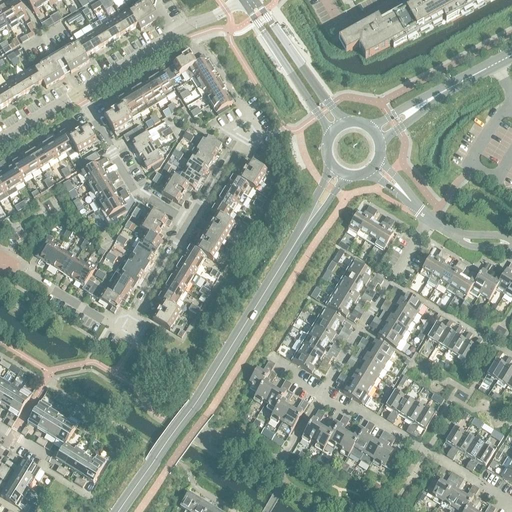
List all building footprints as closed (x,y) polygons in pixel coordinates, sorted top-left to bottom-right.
[(7,5),(17,21),(23,18),(25,22),(28,19),(16,0),(12,0),(9,2),(10,3),(7,5)] [(26,0),(36,15),(39,13),(37,10),(43,6),(38,0),(26,0)] [(346,54),(350,52),(359,47),(365,60),(391,46),(393,49),(444,21),(446,25),(490,0),(416,0),(420,7),(382,28),(378,20),(378,19),(339,41),(346,54)] [(104,10),(99,2),(94,5),(99,12),(104,10)] [(131,13),(130,13),(138,27),(138,28),(141,32),(159,20),(153,10),(148,3),(135,10),(131,13)] [(0,9),(0,12),(11,30),(14,28),(12,25),(17,21),(7,5),(0,9)] [(129,10),(119,15),(129,32),(138,27),(130,13),(131,13),(129,10)] [(0,31),(5,29),(7,32),(11,30),(0,12),(0,31)] [(119,15),(111,21),(121,37),(129,32),(119,15)] [(111,21),(102,26),(113,44),(119,40),(118,39),(121,37),(111,21)] [(102,26),(93,31),(103,48),(106,46),(107,47),(113,44),(102,26)] [(93,31),(84,36),(94,53),(103,48),(93,31)] [(84,36),(75,42),(77,46),(78,45),(86,58),(94,53),(84,36)] [(36,70),(36,71),(43,84),(44,85),(46,89),(64,78),(71,74),(89,63),(87,59),(86,58),(78,45),(77,46),(60,56),(54,60),(36,70)] [(11,51),(9,46),(3,50),(5,54),(11,51)] [(173,80),(189,70),(189,69),(205,59),(203,55),(194,61),(187,50),(183,53),(185,56),(181,58),(183,61),(162,73),(172,88),(176,85),(173,80)] [(13,54),(7,57),(10,62),(13,67),(19,63),(16,58),(13,54)] [(195,78),(211,68),(205,59),(189,69),(189,70),(195,78)] [(34,67),(25,72),(35,89),(43,84),(36,71),(36,70),(34,67)] [(195,78),(200,87),(216,77),(211,68),(195,78)] [(25,72),(16,78),(26,94),(35,89),(25,72)] [(162,73),(153,78),(165,98),(174,93),(172,89),(172,88),(162,73)] [(205,96),(222,86),(216,77),(200,87),(205,96)] [(16,78),(7,83),(18,101),(24,97),(23,96),(26,94),(16,78)] [(145,84),(157,104),(166,99),(165,98),(153,78),(145,84)] [(7,83),(0,87),(0,91),(8,105),(11,103),(12,105),(18,101),(7,83)] [(145,84),(136,89),(148,110),(157,104),(145,84)] [(205,96),(210,104),(227,94),(222,86),(205,96)] [(127,94),(140,115),(148,110),(136,89),(127,94)] [(0,91),(0,110),(8,105),(0,91)] [(118,100),(119,102),(131,120),(140,115),(127,94),(118,100)] [(232,104),(227,94),(210,104),(216,114),(217,116),(229,109),(227,107),(232,104)] [(131,120),(119,102),(116,104),(118,108),(104,117),(114,134),(133,123),(131,120)] [(70,132),(66,134),(75,148),(74,149),(77,153),(79,156),(97,144),(87,127),(73,136),(70,132)] [(123,137),(126,142),(136,137),(132,131),(123,137)] [(162,141),(165,139),(169,137),(165,131),(161,133),(163,136),(160,138),(162,141)] [(65,132),(56,137),(66,154),(69,158),(77,153),(74,149),(75,148),(66,134),(65,132)] [(147,133),(131,143),(136,152),(153,142),(147,133)] [(205,136),(200,145),(216,155),(222,146),(205,136)] [(56,137),(47,143),(57,159),(66,154),(56,137)] [(153,142),(136,152),(142,161),(158,151),(153,142)] [(47,143),(38,148),(48,164),(57,159),(47,143)] [(216,155),(200,145),(197,143),(191,152),(194,154),(211,164),(216,155)] [(258,150),(268,156),(271,151),(270,150),(261,145),(260,145),(258,150)] [(38,148),(30,153),(40,170),(48,164),(38,148)] [(268,156),(258,150),(254,155),(265,161),(268,156)] [(158,151),(142,161),(147,170),(152,168),(154,172),(160,169),(163,163),(162,161),(163,160),(158,151)] [(30,153),(21,159),(31,175),(40,170),(30,153)] [(82,161),(86,167),(99,159),(96,153),(82,161)] [(194,154),(189,163),(206,173),(211,164),(194,154)] [(261,166),(265,161),(254,155),(251,160),(261,166)] [(21,159),(12,164),(13,167),(22,180),(31,175),(21,159)] [(81,173),(86,183),(103,173),(101,169),(104,168),(103,166),(108,163),(106,159),(81,173)] [(4,161),(0,163),(15,188),(24,183),(22,180),(13,167),(10,169),(8,166),(7,167),(4,161)] [(0,163),(0,183),(9,198),(17,193),(14,188),(15,188),(0,163)] [(189,163),(184,171),(200,181),(206,173),(189,163)] [(256,191),(267,173),(250,163),(241,177),(237,174),(235,178),(253,190),(256,191)] [(174,169),(166,165),(163,170),(171,175),(174,169)] [(184,171),(179,180),(192,189),(195,191),(200,181),(184,171)] [(92,191),(108,181),(103,173),(86,183),(92,191)] [(163,177),(159,176),(157,174),(152,182),(158,185),(163,177)] [(161,194),(182,207),(184,202),(180,200),(186,191),(190,193),(192,189),(179,180),(172,176),(161,194)] [(253,190),(235,178),(233,177),(227,186),(248,198),(253,190)] [(92,191),(97,200),(113,190),(108,181),(92,191)] [(0,183),(0,197),(6,194),(8,198),(9,198),(0,183)] [(248,198),(227,186),(222,194),(238,205),(242,207),(248,198)] [(102,209),(119,199),(113,190),(97,200),(93,202),(98,211),(102,209)] [(124,202),(124,201),(129,198),(127,194),(121,197),(119,199),(102,209),(110,222),(127,212),(122,204),(124,202)] [(238,205),(222,194),(216,203),(233,213),(238,205)] [(251,204),(256,207),(260,202),(256,199),(254,202),(252,201),(251,204)] [(233,213),(216,203),(211,212),(213,214),(228,222),(233,213)] [(16,210),(17,211),(18,213),(27,208),(26,206),(25,204),(19,207),(20,207),(16,210)] [(357,236),(373,209),(369,207),(364,215),(364,214),(364,215),(363,218),(358,215),(358,214),(357,214),(348,230),(357,236)] [(142,212),(136,209),(131,216),(137,220),(142,212)] [(373,209),(357,236),(366,241),(375,225),(370,222),(372,220),(372,219),(377,212),(373,209)] [(151,210),(139,229),(146,233),(161,241),(163,237),(159,235),(165,225),(169,228),(171,223),(151,210)] [(206,233),(224,244),(235,226),(228,222),(213,214),(211,218),(215,220),(206,233)] [(390,220),(386,218),(382,225),(381,226),(382,226),(380,228),(375,225),(366,241),(374,246),(390,220)] [(390,220),(374,246),(383,252),(393,236),(388,233),(389,231),(390,231),(390,230),(394,222),(390,220)] [(146,233),(141,242),(157,252),(163,242),(161,241),(146,233)] [(192,248),(206,257),(213,262),(224,244),(206,233),(198,247),(194,244),(192,248)] [(47,236),(35,257),(40,260),(49,266),(59,249),(50,244),(53,240),(47,236)] [(141,242),(136,250),(152,260),(157,252),(141,242)] [(184,256),(201,266),(206,257),(192,248),(190,247),(184,256)] [(59,249),(49,266),(58,271),(68,255),(59,249)] [(136,250),(130,259),(147,269),(152,260),(136,250)] [(445,254),(441,251),(437,259),(436,259),(435,262),(430,259),(430,258),(420,274),(429,280),(445,254)] [(438,285),(447,269),(443,267),(444,264),(445,264),(449,256),(445,254),(429,280),(438,285)] [(68,255),(58,271),(67,277),(77,260),(68,255)] [(179,265),(195,275),(201,266),(184,256),(179,265)] [(130,259),(125,268),(141,278),(147,269),(130,259)] [(77,260),(67,277),(76,282),(86,266),(77,260)] [(86,266),(76,282),(84,287),(82,290),(88,294),(94,284),(88,281),(94,271),(97,267),(88,262),(86,266)] [(352,262),(347,271),(375,288),(377,284),(370,280),(369,279),(367,278),(370,273),(352,262)] [(463,264),(459,262),(454,269),(454,270),(452,272),(447,269),(438,285),(446,291),(463,264)] [(332,263),(330,267),(336,271),(339,267),(332,263)] [(504,295),(511,281),(511,278),(509,276),(510,274),(511,274),(511,273),(511,271),(511,263),(507,271),(506,271),(504,274),(505,274),(495,290),(496,290),(504,295)] [(446,291),(455,296),(465,280),(460,277),(462,275),(462,274),(467,267),(463,264),(446,291)] [(469,294),(478,299),(480,296),(489,280),(485,277),(486,274),(486,275),(487,274),(491,266),(487,264),(482,271),(480,275),(469,294)] [(195,275),(179,265),(174,273),(190,283),(195,275)] [(122,266),(117,274),(120,276),(136,286),(141,278),(125,268),(122,266)] [(365,288),(373,292),(375,288),(347,271),(342,280),(359,291),(362,286),(365,287),(364,287),(365,288)] [(465,280),(455,296),(464,301),(469,294),(480,275),(476,272),(471,280),(470,283),(465,280)] [(489,280),(480,296),(489,301),(496,290),(495,290),(505,274),(504,274),(501,272),(496,280),(495,280),(496,280),(494,283),(489,280)] [(168,282),(185,292),(190,283),(174,273),(168,282)] [(117,274),(111,283),(114,285),(131,295),(136,286),(120,276),(117,274)] [(336,289),(364,306),(367,302),(359,297),(356,295),(359,291),(342,280),(336,289)] [(163,291),(179,301),(185,292),(168,282),(163,291)] [(111,283),(106,292),(109,294),(125,304),(131,295),(114,285),(111,283)] [(94,284),(88,294),(112,308),(110,312),(114,314),(119,306),(123,308),(125,304),(109,294),(106,292),(94,284)] [(354,305),(362,310),(364,306),(336,289),(331,297),(348,308),(351,303),(354,305)] [(174,310),(174,309),(179,301),(163,291),(157,300),(160,301),(174,310)] [(391,298),(418,314),(423,305),(407,295),(407,296),(404,301),(402,299),(401,299),(394,294),(391,298)] [(346,319),(354,323),(356,319),(349,315),(349,314),(348,314),(346,313),(348,308),(331,297),(325,307),(346,319)] [(412,323),(418,314),(391,298),(389,302),(396,307),(397,307),(399,309),(396,314),(412,323)] [(153,321),(170,332),(181,314),(174,309),(174,310),(160,301),(157,305),(161,308),(153,321)] [(324,309),(318,318),(336,329),(338,324),(341,326),(342,326),(349,331),(351,327),(344,322),(324,309)] [(407,332),(412,323),(396,314),(394,318),(391,317),(391,316),(383,312),(381,316),(407,332)] [(402,341),(407,332),(381,316),(378,320),(386,324),(386,325),(389,326),(386,331),(402,341)] [(333,334),(336,329),(318,318),(313,327),(341,344),(343,340),(336,336),(336,335),(335,335),(333,334)] [(446,330),(448,331),(453,323),(449,321),(445,329),(436,324),(427,339),(437,345),(446,330)] [(148,329),(158,335),(161,330),(151,324),(148,329)] [(313,327),(307,336),(325,346),(328,342),(331,343),(331,344),(338,348),(341,344),(313,327)] [(458,337),(463,329),(459,327),(454,335),(448,331),(446,330),(437,345),(447,351),(456,336),(458,337)] [(155,341),(158,335),(148,329),(145,334),(155,341)] [(372,329),(370,333),(377,338),(400,352),(404,354),(409,346),(405,344),(406,343),(402,341),(386,331),(383,336),(381,334),(380,334),(372,329)] [(325,346),(307,336),(303,333),(297,341),(302,344),(330,362),(333,358),(325,353),(322,351),(325,346)] [(456,336),(447,351),(457,357),(466,342),(467,343),(472,335),(469,333),(464,341),(458,337),(456,336)] [(152,346),(155,341),(145,334),(142,339),(150,344),(152,346)] [(389,362),(394,352),(376,341),(375,341),(368,337),(365,341),(373,345),(373,346),(376,347),(373,352),(389,362)] [(466,342),(457,357),(467,363),(476,349),(477,349),(482,341),(478,339),(474,347),(467,343),(466,342)] [(302,344),(297,353),(314,364),(317,359),(320,361),(328,366),(330,362),(302,344)] [(367,355),(360,350),(357,354),(384,370),(389,362),(373,352),(370,357),(368,355),(367,355)] [(487,375),(497,381),(506,366),(504,365),(498,362),(503,354),(499,352),(494,360),(495,361),(487,375)] [(311,368),(314,364),(297,353),(291,362),(312,375),(312,374),(320,379),(322,375),(314,370),(311,368)] [(384,370),(357,354),(355,358),(362,363),(363,363),(365,365),(362,369),(378,379),(384,370)] [(511,360),(511,359),(509,358),(504,365),(506,366),(497,381),(507,387),(511,378),(511,370),(508,368),(511,360)] [(249,389),(257,394),(271,372),(275,365),(269,361),(263,371),(265,373),(263,375),(257,371),(248,384),(251,386),(249,389)] [(378,379),(362,369),(360,374),(357,372),(349,368),(347,372),(373,388),(378,379)] [(270,385),(277,375),(271,372),(257,394),(253,401),(260,405),(262,402),(265,404),(273,390),(267,386),(268,384),(270,385)] [(352,387),(368,396),(373,388),(347,372),(344,376),(352,380),(352,381),(352,380),(355,382),(352,387)] [(0,404),(11,387),(2,381),(0,383),(0,404)] [(292,385),(285,381),(279,391),(281,392),(280,395),(273,390),(265,404),(268,406),(266,409),(273,413),(287,391),(288,392),(292,385)] [(343,394),(351,399),(362,406),(368,396),(352,387),(349,391),(346,390),(346,389),(346,390),(338,385),(336,389),(343,394)] [(0,406),(8,412),(20,392),(11,387),(0,404),(0,406)] [(287,391),(273,413),(269,420),(277,425),(279,422),(282,424),(290,410),(283,406),(285,404),(287,405),(293,395),(288,392),(287,391)] [(18,418),(19,415),(30,398),(20,392),(8,412),(18,418)] [(390,423),(405,398),(395,392),(385,408),(392,412),(386,421),(390,423)] [(415,404),(405,398),(390,423),(393,425),(398,416),(405,420),(415,404)] [(290,410),(282,424),(285,425),(283,428),(291,433),(308,404),(302,400),(296,410),(298,412),(297,414),(290,410)] [(41,401),(39,404),(27,424),(37,429),(49,410),(51,407),(41,401)] [(424,410),(415,404),(405,420),(411,424),(406,432),(409,434),(424,410)] [(49,410),(37,429),(46,435),(58,415),(49,410)] [(434,416),(424,410),(409,434),(412,436),(418,428),(425,432),(434,416)] [(311,441),(313,443),(322,429),(315,425),(317,423),(319,424),(325,414),(319,411),(301,439),(309,444),(311,441)] [(46,435),(55,441),(67,421),(58,415),(46,435)] [(344,430),(350,420),(344,416),(339,423),(326,445),(326,446),(334,450),(336,447),(338,449),(347,435),(340,431),(341,429),(344,430)] [(322,452),(326,446),(326,445),(339,423),(334,420),(328,430),(330,431),(328,433),(322,429),(313,443),(316,445),(314,448),(322,452)] [(77,427),(67,421),(55,441),(64,446),(67,443),(77,427)] [(361,453),(363,455),(372,441),(365,437),(366,435),(369,436),(375,426),(369,422),(364,429),(351,451),(351,452),(359,456),(361,453)] [(347,435),(338,449),(341,451),(339,454),(347,458),(351,452),(351,451),(364,429),(359,426),(353,436),(355,437),(353,439),(347,435)] [(446,457),(449,459),(464,434),(460,432),(461,430),(457,428),(456,429),(454,428),(444,444),(451,448),(446,457)] [(364,459),(372,464),(390,435),(384,432),(378,442),(380,443),(378,445),(372,441),(363,455),(366,456),(364,459)] [(474,440),(464,434),(449,459),(453,461),(458,452),(464,456),(474,440)] [(396,439),(390,435),(372,464),(380,469),(381,466),(391,471),(401,455),(400,455),(394,451),(392,454),(386,450),(387,448),(389,449),(396,439)] [(465,469),(469,471),(484,446),(474,440),(464,456),(471,460),(465,469)] [(51,458),(56,460),(65,466),(76,449),(67,443),(64,446),(59,455),(55,452),(51,458)] [(494,452),(484,446),(469,471),(472,473),(477,464),(484,468),(494,452)] [(65,466),(74,472),(85,454),(76,449),(65,466)] [(116,454),(115,453),(111,450),(107,455),(113,459),(116,454)] [(94,460),(85,454),(74,472),(83,477),(94,460)] [(96,456),(94,460),(83,477),(93,483),(106,462),(96,456)] [(18,470),(35,480),(40,471),(23,460),(19,468),(13,464),(11,468),(16,472),(17,472),(18,470)] [(29,489),(35,480),(18,470),(17,472),(16,472),(12,479),(29,489)] [(511,472),(507,470),(502,479),(511,485),(511,472)] [(440,506),(458,477),(452,473),(446,483),(445,486),(433,479),(425,492),(434,498),(433,501),(440,506)] [(458,491),(464,481),(458,477),(440,506),(450,511),(461,496),(454,491),(455,489),(458,491)] [(2,483),(0,485),(0,486),(5,490),(7,488),(23,499),(29,489),(12,479),(7,486),(2,483)] [(461,496),(450,511),(465,511),(475,497),(479,490),(473,486),(467,496),(469,497),(467,500),(461,496)] [(5,490),(0,498),(18,508),(23,499),(7,488),(5,490)] [(192,511),(200,501),(200,500),(199,500),(196,498),(196,497),(191,493),(190,495),(189,494),(189,493),(180,508),(186,511),(185,511),(192,511)] [(465,511),(472,511),(471,511),(472,509),(474,510),(480,500),(475,497),(465,511)] [(201,501),(200,501),(192,511),(207,511),(210,507),(210,506),(210,507),(206,505),(207,503),(201,500),(201,501)]
